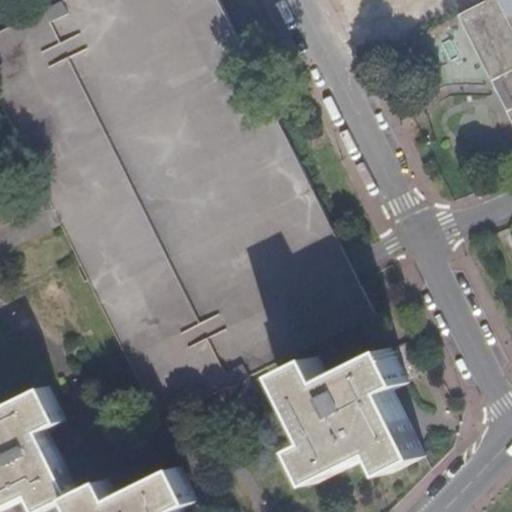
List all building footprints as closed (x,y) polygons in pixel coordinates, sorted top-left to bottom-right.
[(118,331),(140,376),(157,410),(184,399),(189,407),(247,379),(271,365),(378,313),(362,280),(343,244),(222,0),(60,0),(10,26),(0,29),(0,98),(60,218),(118,331)] [(511,114),(511,0),(488,0),(461,14),(511,114)] [(466,258),(450,266),(485,331),(501,323),(466,258)] [(393,346),(331,378),(319,355),(286,372),(320,439),(304,447),(321,480),(383,450),(394,470),(427,454),(394,388),(410,379),(393,346)] [(0,510),(38,491),(49,509),(77,495),(82,492),(49,428),(69,419),(51,384),(0,410),(0,510)] [(82,492),(77,495),(85,511),(187,511),(184,505),(200,498),(182,465),(120,497),(110,478),(82,492)]
